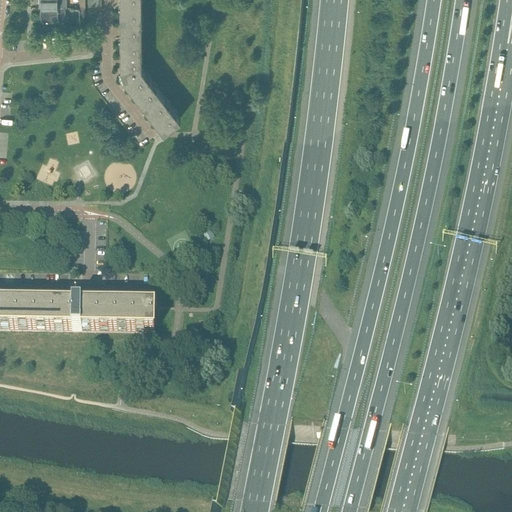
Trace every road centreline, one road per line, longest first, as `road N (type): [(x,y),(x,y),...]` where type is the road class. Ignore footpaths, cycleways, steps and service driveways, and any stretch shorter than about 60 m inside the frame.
road 1 (motorway): [(349,511),(419,239),(462,0)]
road 2 (motorway): [(433,0),(390,235),(320,511)]
road 3 (motorway): [(333,0),(307,221),(253,511)]
road 4 (motorway): [(402,511),(464,264),(505,52)]
road 5 (residential): [(89,289),(90,222),(78,212),(0,210)]
road 6 (track): [(511,388),(495,373),(492,357),(511,277)]
